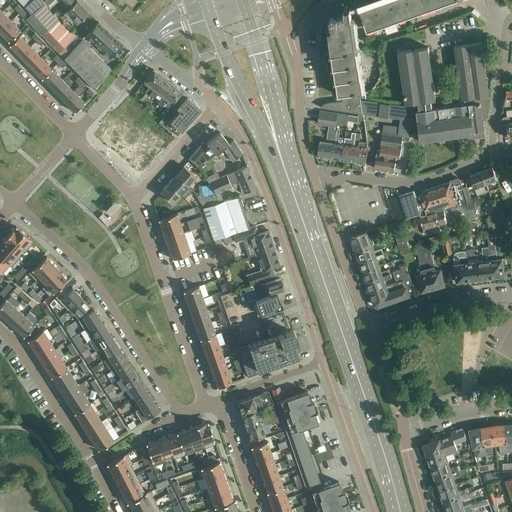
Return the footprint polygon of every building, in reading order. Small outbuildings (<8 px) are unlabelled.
[(374,0),(359,6),(367,30),(451,0),(374,0)] [(77,1),(59,17),(65,23),(71,17),(77,23),(88,13),(77,1)] [(43,4),(26,18),(40,34),(57,20),(43,4)] [(22,9),(18,5),(14,8),(19,13),(22,9)] [(321,106),(320,107),(358,113),(362,113),(361,101),(360,98),(359,93),(365,92),(366,96),(365,91),(363,71),(359,48),(359,45),(356,22),(355,15),(354,11),(351,12),(351,8),(344,9),(345,13),(337,16),(337,17),(330,18),(331,22),(327,23),(331,49),(335,75),(338,94),(338,96),(339,101),(329,102),(327,102),(326,103),(325,103),(324,104),(323,105),(322,105),(321,106)] [(27,14),(22,9),(19,13),(23,17),(27,14)] [(2,11),(0,13),(0,30),(11,20),(2,11)] [(50,26),(41,34),(64,58),(81,40),(76,35),(76,36),(59,18),(50,26)] [(0,30),(0,32),(8,41),(20,30),(11,20),(0,30)] [(97,22),(85,35),(97,47),(110,33),(97,22)] [(35,33),(31,36),(36,41),(39,37),(35,33)] [(110,33),(97,47),(110,58),(122,45),(110,33)] [(9,45),(20,56),(30,46),(19,35),(9,45)] [(36,41),(40,46),(44,42),(39,37),(36,41)] [(81,40),(64,58),(64,59),(94,90),(111,69),(81,40)] [(411,135),(410,137),(410,142),(439,138),(440,142),(445,142),(444,137),(466,134),(467,139),(485,136),(482,118),(488,117),(485,96),(489,95),(481,42),(454,45),(462,99),(464,99),(465,104),(455,105),(455,106),(449,107),(449,106),(440,107),(440,108),(435,109),(434,108),(432,109),(431,101),(435,100),(428,47),(415,49),(415,50),(412,50),(412,49),(398,51),(406,104),(417,102),(418,111),(416,111),(419,133),(411,135)] [(20,56),(30,67),(41,57),(30,46),(20,56)] [(61,59),(56,55),(53,58),(57,63),(61,59)] [(51,68),(41,57),(30,67),(41,78),(51,68)] [(65,64),(61,59),(57,63),(62,68),(65,64)] [(62,79),(51,68),(41,78),(52,89),(62,79)] [(153,69),(144,80),(150,85),(145,91),(149,95),(163,77),(153,69)] [(79,85),(82,81),(78,77),(74,80),(79,85)] [(164,96),(173,85),(163,77),(149,95),(154,98),(159,92),(164,95),(164,96)] [(52,89),(63,100),(73,90),(62,79),(52,89)] [(87,86),(82,81),(79,85),(83,90),(87,86)] [(182,92),(173,85),(164,96),(164,95),(157,103),(162,107),(167,100),(173,105),(173,104),(182,92)] [(73,90),(63,100),(74,112),(84,102),(73,90)] [(163,117),(159,122),(169,130),(170,129),(177,135),(180,131),(201,108),(182,92),(173,104),(179,110),(175,115),(173,117),(168,122),(163,117)] [(414,109),(361,101),(363,114),(402,119),(401,121),(412,123),(414,109)] [(125,102),(96,134),(118,154),(117,156),(139,176),(168,144),(168,143),(175,136),(160,124),(135,152),(133,150),(134,149),(122,138),(121,139),(119,137),(139,115),(125,102)] [(320,140),(317,156),(319,156),(319,158),(323,158),(325,157),(330,158),(334,129),(335,123),(336,113),(320,111),(318,124),(329,125),(326,141),(320,140)] [(336,113),(335,123),(347,125),(348,121),(349,115),(336,113)] [(509,139),(511,138),(511,116),(504,117),(501,120),(502,133),(508,133),(509,139)] [(403,136),(410,137),(411,135),(412,123),(401,121),(400,135),(382,133),(380,150),(377,150),(374,168),(394,171),(396,159),(400,160),(403,136)] [(334,129),(330,158),(335,158),(335,160),(339,161),(341,159),(342,159),(345,138),(336,136),(337,130),(334,129)] [(203,142),(188,158),(198,167),(210,157),(229,143),(219,132),(205,143),(203,142)] [(345,138),(342,159),(342,160),(343,161),(347,162),(348,160),(353,161),(358,133),(352,132),(351,139),(345,138)] [(358,133),(353,161),(359,162),(359,164),(363,164),(364,163),(366,163),(368,148),(367,143),(359,141),(360,134),(358,133)] [(229,143),(210,157),(212,160),(219,156),(222,160),(228,155),(232,161),(242,153),(233,140),(229,143)] [(256,187),(255,185),(247,165),(210,182),(215,194),(215,193),(231,186),(231,184),(238,181),(243,193),(256,187)] [(179,171),(176,175),(188,186),(196,177),(183,166),(178,171),(179,171)] [(500,186),(497,179),(492,166),(481,171),(486,184),(488,191),(500,186)] [(469,175),(477,195),(488,191),(486,184),(481,171),(469,175)] [(172,178),(167,183),(180,194),(184,198),(192,190),(188,186),(176,175),(172,179),(172,178)] [(450,181),(456,203),(466,200),(467,203),(472,202),(469,193),(468,189),(467,188),(463,189),(462,187),(459,178),(459,179),(450,181)] [(421,213),(419,214),(420,217),(457,207),(460,206),(467,203),(466,200),(456,203),(450,181),(423,190),(420,195),(425,209),(420,211),(421,213)] [(206,185),(206,195),(206,197),(215,194),(215,193),(215,194),(210,182),(208,183),(205,184),(205,185),(206,185)] [(172,203),(180,194),(167,183),(163,188),(163,189),(160,193),(172,203)] [(196,192),(196,193),(196,196),(206,195),(206,185),(205,185),(198,185),(199,192),(196,192)] [(425,209),(420,195),(415,195),(414,191),(399,195),(402,205),(399,206),(401,210),(403,209),(406,218),(419,214),(421,213),(420,211),(425,209)] [(215,194),(206,197),(206,202),(201,204),(203,207),(219,202),(215,194)] [(206,202),(206,197),(206,195),(196,196),(201,204),(206,202)] [(250,227),(239,195),(219,202),(203,207),(202,208),(213,239),(232,233),(250,227)] [(467,203),(460,206),(463,213),(475,208),(473,202),(472,202),(467,203)] [(458,207),(420,217),(424,234),(440,230),(439,224),(455,220),(464,217),(465,225),(470,225),(471,220),(475,208),(463,213),(460,206),(458,207)] [(180,223),(177,213),(170,215),(164,217),(158,219),(161,229),(180,223)] [(492,219),(493,226),(506,225),(505,218),(492,219)] [(477,222),(471,220),(470,225),(468,235),(478,234),(477,222)] [(161,229),(165,239),(184,233),(180,223),(161,229)] [(507,233),(506,225),(493,226),(493,233),(507,233)] [(11,231),(8,234),(8,235),(26,250),(33,242),(16,226),(14,228),(14,227),(11,231)] [(274,247),(268,230),(258,234),(255,226),(250,227),(232,233),(235,242),(243,239),(248,256),(255,254),(274,247)] [(356,250),(372,244),(367,230),(350,235),(356,250)] [(168,249),(187,242),(184,233),(165,239),(168,249)] [(26,250),(8,235),(8,234),(2,241),(2,242),(1,243),(19,259),(26,250)] [(405,236),(396,240),(400,252),(409,249),(405,236)] [(442,241),(442,243),(445,254),(451,253),(448,239),(442,241)] [(495,240),(488,241),(489,248),(492,277),(497,277),(498,278),(502,277),(503,276),(504,276),(502,258),(497,258),(495,240)] [(187,242),(168,249),(172,259),(190,252),(187,242)] [(11,267),(19,259),(1,243),(0,243),(0,256),(10,265),(9,265),(11,267)] [(360,262),(383,253),(382,249),(374,252),(372,244),(356,250),(355,252),(356,255),(358,256),(360,262)] [(422,247),(426,260),(433,288),(438,287),(438,288),(444,287),(444,285),(445,285),(440,269),(435,270),(429,246),(422,247)] [(280,264),(274,247),(255,254),(261,270),(247,275),(250,285),(275,276),(271,267),(280,264)] [(417,250),(416,250),(418,257),(419,257),(420,262),(426,260),(422,247),(416,249),(417,250)] [(492,277),(489,248),(482,249),(483,254),(482,254),(483,260),(478,261),(480,279),(481,279),(482,280),(486,279),(487,278),(492,277)] [(477,249),(465,251),(469,280),(474,280),(476,281),(479,280),(480,279),(478,261),(477,249)] [(464,281),(469,280),(465,251),(457,252),(456,252),(455,253),(454,254),(454,255),(454,256),(454,257),(457,282),(458,282),(459,283),(463,282),(464,281)] [(33,257),(37,261),(41,257),(38,253),(33,257)] [(385,258),(383,253),(360,262),(361,264),(360,266),(362,272),(379,266),(377,260),(385,258)] [(0,270),(2,273),(3,273),(9,265),(10,265),(0,256),(0,270)] [(46,256),(28,273),(36,281),(37,279),(53,264),(46,256)] [(37,261),(33,257),(28,262),(32,265),(37,261)] [(428,289),(433,288),(426,260),(420,262),(419,262),(422,274),(417,275),(422,291),(423,291),(423,292),(429,291),(428,289)] [(43,286),(44,286),(60,272),(53,264),(37,279),(43,286)] [(367,281),(390,273),(389,269),(381,271),(379,266),(362,272),(363,276),(365,277),(367,281)] [(393,272),(397,282),(399,281),(402,288),(398,290),(400,298),(401,300),(416,294),(410,278),(406,267),(400,270),(396,271),(393,272)] [(22,268),(18,273),(22,276),(26,271),(22,268)] [(43,286),(42,288),(49,296),(67,280),(60,272),(44,286),(43,286)] [(17,281),(22,276),(18,273),(14,277),(17,281)] [(385,286),(386,286),(384,280),(392,277),(390,273),(367,281),(370,291),(385,286)] [(280,278),(260,285),(262,290),(263,290),(268,289),(269,295),(284,290),(280,278)] [(385,286),(370,291),(375,304),(378,306),(400,298),(398,290),(402,288),(399,281),(397,282),(386,286),(385,286)] [(20,286),(25,290),(29,286),(24,282),(20,286)] [(3,289),(7,292),(12,287),(8,284),(3,289)] [(56,297),(68,309),(81,297),(72,288),(70,290),(66,286),(56,297)] [(203,298),(198,286),(183,291),(187,303),(203,298)] [(250,287),(245,288),(250,301),(254,299),(250,287)] [(33,297),(36,293),(31,289),(28,293),(33,297)] [(41,298),(36,293),(33,297),(38,301),(41,298)] [(260,314),(276,309),(283,307),(283,306),(280,300),(279,301),(277,293),(255,301),(255,302),(260,314)] [(89,306),(81,297),(68,309),(77,319),(78,319),(92,310),(89,306)] [(0,304),(0,315),(4,319),(15,307),(6,298),(0,304)] [(207,310),(203,298),(187,303),(191,315),(207,310)] [(4,319),(14,328),(25,316),(15,307),(4,319)] [(78,319),(85,329),(100,319),(94,309),(92,310),(78,319)] [(282,309),(261,317),(268,337),(238,348),(247,376),(279,365),(278,362),(298,355),(294,341),(295,340),(295,339),(296,339),(296,338),(296,337),(296,336),(294,332),(294,331),(293,330),(292,330),(291,329),(290,329),(290,330),(282,309)] [(191,315),(195,327),(211,322),(207,310),(191,315)] [(34,324),(25,316),(14,328),(23,337),(26,334),(34,324)] [(85,329),(91,339),(107,329),(100,319),(85,329)] [(26,334),(29,339),(27,340),(27,341),(33,349),(49,339),(43,331),(43,330),(41,331),(35,322),(34,324),(26,334)] [(195,327),(199,339),(215,333),(211,322),(195,327)] [(55,327),(49,331),(53,337),(59,333),(55,327)] [(68,332),(71,338),(77,334),(73,328),(68,332)] [(97,350),(102,347),(113,339),(107,329),(91,339),(90,340),(97,350)] [(219,345),(215,333),(199,339),(204,351),(219,345)] [(78,348),(83,344),(77,334),(71,338),(78,348)] [(225,337),(222,338),(225,344),(227,343),(232,341),(230,335),(225,337)] [(33,349),(39,359),(55,348),(49,339),(33,349)] [(108,357),(120,349),(113,339),(102,347),(108,357)] [(204,351),(208,363),(223,357),(219,345),(204,351)] [(84,350),(81,352),(84,358),(90,354),(92,352),(88,347),(84,350)] [(45,368),(61,357),(55,348),(39,359),(45,368)] [(108,357),(115,367),(126,360),(120,349),(108,357)] [(45,368),(51,377),(66,367),(61,357),(45,368)] [(228,369),(223,357),(208,363),(212,375),(228,369)] [(116,380),(121,377),(133,370),(126,360),(115,367),(109,370),(116,380)] [(96,364),(91,368),(94,372),(99,369),(101,368),(98,363),(96,364)] [(72,376),(66,367),(51,377),(56,386),(72,376)] [(232,382),(228,369),(212,375),(216,387),(232,382)] [(128,387),(139,380),(133,370),(121,377),(116,380),(122,391),(128,387)] [(56,386),(62,395),(78,385),(72,376),(56,386)] [(128,387),(134,397),(146,390),(139,380),(128,387)] [(84,394),(78,385),(62,395),(68,404),(84,394)] [(278,387),(271,389),(275,399),(282,396),(278,387)] [(134,397),(141,407),(152,400),(146,390),(134,397)] [(268,391),(251,397),(256,410),(264,407),(265,411),(274,408),(268,391)] [(297,463),(312,458),(302,429),(318,423),(314,413),(315,412),(316,412),(316,411),(317,410),(317,409),(317,408),(315,404),(315,403),(314,402),(313,401),(312,401),(311,401),(311,402),(307,391),(276,402),(297,463)] [(74,413),(90,403),(84,394),(68,404),(74,413)] [(251,397),(237,402),(242,415),(256,410),(251,397)] [(142,421),(159,410),(152,400),(141,407),(135,411),(142,421)] [(74,413),(80,422),(96,412),(90,403),(74,413)] [(256,410),(242,415),(246,427),(260,422),(270,418),(277,416),(275,410),(268,412),(268,414),(259,417),(256,410)] [(101,421),(96,412),(80,422),(86,431),(101,421)] [(260,422),(246,427),(250,439),(265,434),(262,426),(271,422),(272,424),(279,422),(277,416),(270,418),(260,422)] [(91,440),(107,430),(101,421),(86,431),(91,440)] [(206,422),(197,425),(205,448),(215,444),(208,422),(206,422)] [(505,424),(493,426),(495,443),(500,442),(500,457),(508,456),(507,451),(505,424)] [(188,429),(187,429),(195,451),(205,448),(197,425),(188,428),(188,429)] [(481,428),(486,454),(492,453),(491,443),(495,443),(493,426),(481,428)] [(467,439),(463,427),(450,432),(452,436),(424,445),(428,456),(456,446),(455,443),(467,439)] [(471,431),(466,432),(469,439),(469,441),(472,440),(476,456),(486,454),(481,428),(470,430),(471,431)] [(187,429),(177,433),(184,455),(195,451),(187,429)] [(113,440),(107,430),(91,440),(97,449),(97,450),(113,440)] [(176,433),(166,436),(173,456),(174,459),(184,455),(177,433),(176,433)] [(166,436),(156,440),(163,460),(164,460),(173,456),(166,436)] [(156,440),(145,443),(153,466),(164,462),(164,460),(163,460),(156,440)] [(258,444),(250,446),(255,458),(271,453),(267,441),(258,444)] [(458,451),(456,446),(428,456),(432,467),(446,461),(444,456),(458,451)] [(114,460),(106,464),(112,474),(130,464),(130,465),(133,463),(127,453),(116,459),(114,460)] [(271,453),(255,458),(259,470),(275,464),(271,453)] [(322,487),(318,475),(312,458),(297,463),(313,511),(348,511),(346,503),(347,502),(347,501),(348,501),(348,500),(348,499),(346,494),(346,493),(345,492),(344,492),(343,492),(342,492),(338,481),(322,487)] [(219,461),(200,468),(204,478),(223,472),(219,461)] [(447,461),(446,461),(432,467),(436,478),(461,469),(459,465),(450,468),(447,461)] [(130,464),(112,474),(116,484),(135,474),(130,465),(130,464)] [(275,464),(259,470),(262,481),(279,475),(275,464)] [(461,469),(436,478),(440,489),(455,484),(453,477),(462,474),(462,473),(467,472),(465,468),(461,469)] [(223,472),(204,478),(207,488),(226,481),(223,472)] [(135,474),(116,484),(121,493),(140,484),(135,474)] [(279,475),(262,481),(266,492),(283,486),(279,475)] [(226,481),(207,488),(211,497),(229,491),(226,481)] [(140,484),(121,493),(127,503),(128,502),(145,493),(140,484)] [(440,489),(444,501),(468,492),(467,487),(457,491),(455,484),(440,489)] [(283,486),(266,492),(270,504),(287,498),(283,486)] [(145,493),(128,502),(133,511),(155,500),(150,491),(146,493),(146,492),(145,493)] [(229,491),(211,497),(214,507),(216,507),(216,506),(233,500),(232,500),(229,491)] [(468,492),(444,501),(445,505),(447,511),(448,511),(463,507),(461,500),(474,495),(472,491),(468,492)] [(287,498),(270,504),(273,511),(282,511),(291,509),(287,498)] [(463,507),(448,511),(473,511),(473,509),(489,503),(487,498),(463,507)] [(233,500),(216,506),(216,507),(218,511),(230,511),(238,509),(235,499),(232,500),(233,500)] [(155,500),(133,511),(154,511),(159,509),(155,500)]
